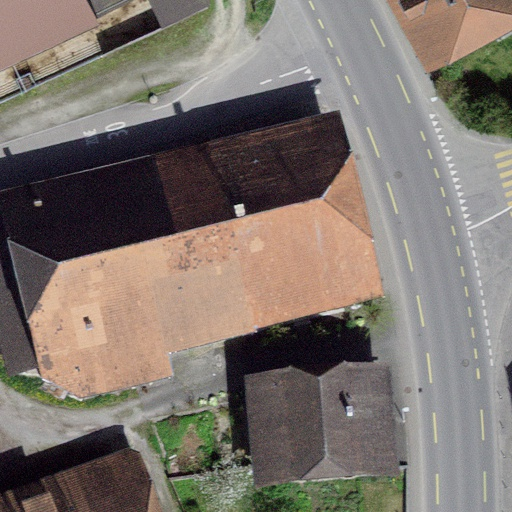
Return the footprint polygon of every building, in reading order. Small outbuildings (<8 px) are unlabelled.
[(0,0),(0,35),(77,1),(76,0),(0,0)] [(511,0),(404,0),(433,52),(511,9),(511,0)] [(335,143),(0,224),(0,310),(21,397),(376,310),(335,143)] [(391,386),(253,396),(261,507),(399,497),(391,386)] [(144,511),(135,486),(64,511),(144,511)]
